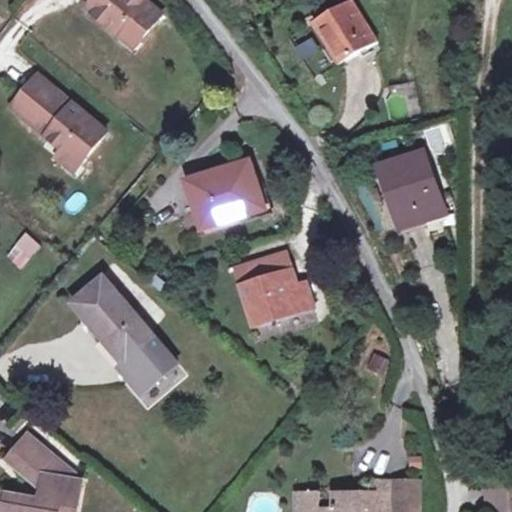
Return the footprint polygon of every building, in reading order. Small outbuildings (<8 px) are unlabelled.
[(141,45),(163,18),(140,0),(98,0),(99,0),(98,0),(88,0),(81,9),(119,40),(125,32),(141,45)] [(374,37),(349,0),(343,0),(311,22),(338,62),(374,37)] [(511,0),(507,0),(491,27),(511,39),(511,0)] [(44,75),(25,100),(47,118),(41,126),(71,149),(88,163),(114,130),(88,109),(85,114),(77,108),(80,103),(44,75)] [(416,83),(385,88),(390,121),(421,116),(416,83)] [(25,100),(19,108),(41,126),(47,118),(25,100)] [(71,149),(65,157),(82,171),(88,163),(71,149)] [(447,203),(421,152),(380,172),(409,231),(430,221),(427,213),(447,203)] [(264,190),(256,161),(196,179),(208,226),(259,210),(254,193),(264,190)] [(268,207),(264,190),(254,193),(259,210),(268,207)] [(20,270),(41,246),(24,232),(4,255),(20,270)] [(297,272),(291,252),(251,265),(258,283),(246,286),(259,327),(317,308),(310,284),(294,289),(289,274),(297,272)] [(251,265),(240,268),(246,286),(258,283),(251,265)] [(158,337),(107,280),(75,306),(126,364),(121,367),(146,395),(182,365),(158,337)] [(0,511),(78,511),(84,486),(77,484),(79,479),(35,442),(15,465),(50,494),(46,506),(0,497),(0,511)] [(511,511),(511,477),(493,478),(493,511),(511,511)] [(395,511),(395,480),(378,479),(378,493),(338,493),(338,509),(325,509),(325,493),(302,493),(301,511),(395,511)] [(423,511),(424,484),(398,483),(397,511),(423,511)]
